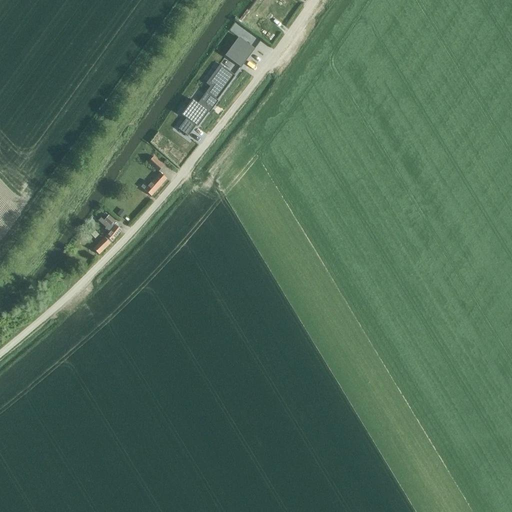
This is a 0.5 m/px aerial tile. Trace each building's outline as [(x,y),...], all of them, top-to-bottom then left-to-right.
[(239,38),(226,57),(239,67),(240,67),(241,68),(255,49),(239,38)] [(186,118),(178,129),(188,136),(196,126),(197,127),(208,112),(217,100),(235,76),(234,75),(233,75),(220,65),(206,83),(210,86),(197,103),(193,100),(182,116),(186,118)] [(163,166),(153,157),(148,163),(158,172),(163,166)] [(150,197),(165,180),(158,174),(147,187),(143,184),(140,187),(150,197)] [(122,208),(117,213),(122,217),(126,212),(122,208)] [(120,231),(112,224),(114,221),(108,216),(104,221),(101,218),(98,221),(106,228),(105,229),(109,232),(105,237),(110,242),(120,231)] [(99,255),(109,244),(110,243),(101,235),(90,246),(99,255)]
